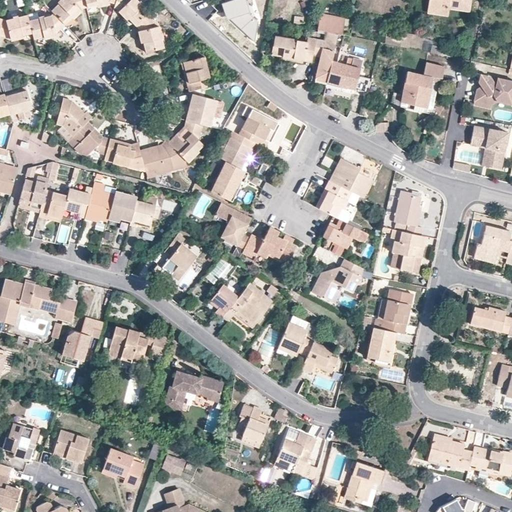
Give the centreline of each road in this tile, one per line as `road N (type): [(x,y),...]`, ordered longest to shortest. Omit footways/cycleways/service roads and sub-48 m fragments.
road 1 (residential): [(0,249),(132,284),(313,413),(400,416),(426,405)]
road 2 (residential): [(174,0),(274,92),(323,122)]
road 3 (residential): [(323,122),(459,188)]
road 4 (residential): [(440,270),(418,375),(426,405)]
road 5 (residential): [(323,122),(280,210),(307,225)]
